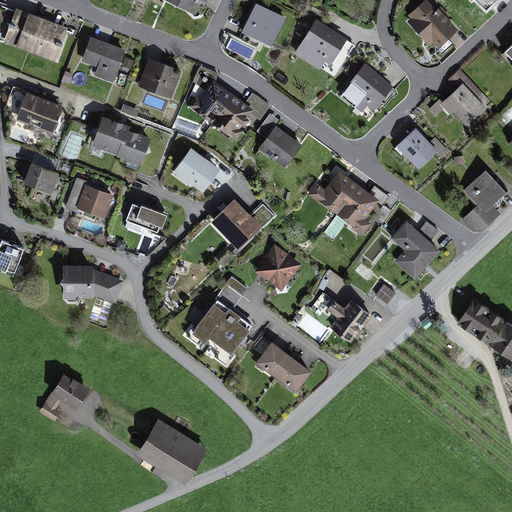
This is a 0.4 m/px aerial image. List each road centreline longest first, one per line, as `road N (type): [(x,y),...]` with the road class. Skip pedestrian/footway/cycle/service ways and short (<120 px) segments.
road 1 (residential): [(271,443),(149,331),(127,265),(8,218),(0,119)]
road 2 (unclassified): [(478,252),(346,379)]
road 3 (residential): [(204,56),(355,158)]
road 4 (track): [(511,425),(490,357),(455,332),(436,294)]
road 5 (residential): [(355,158),(478,252)]
road 6 (unclassified): [(271,443),(140,511)]
road 7 (residential): [(73,9),(204,56)]
road 8 (track): [(79,420),(181,492)]
